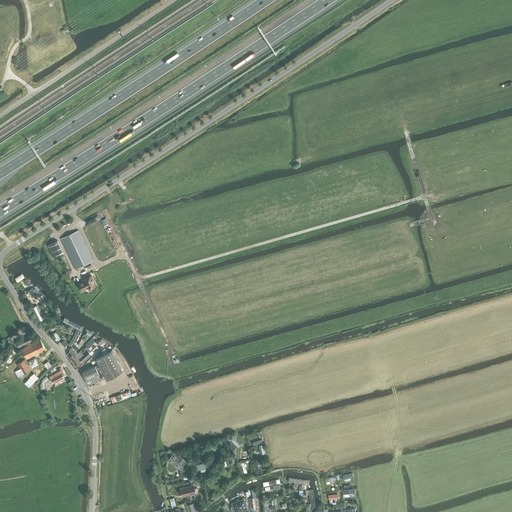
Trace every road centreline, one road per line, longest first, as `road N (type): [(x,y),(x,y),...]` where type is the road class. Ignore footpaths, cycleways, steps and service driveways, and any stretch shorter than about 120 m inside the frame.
road 1 (tertiary): [(13,245),(392,0)]
road 2 (motorway): [(0,211),(326,0)]
road 3 (track): [(423,197),(138,279),(125,254),(100,265)]
road 4 (motorway): [(263,0),(0,173)]
road 5 (tertiary): [(0,270),(88,402),(95,429),(91,511)]
road 6 (unclassified): [(174,0),(0,116)]
road 7 (track): [(371,372),(393,382),(399,454),(390,511)]
road 8 (track): [(178,393),(169,347),(138,279)]
